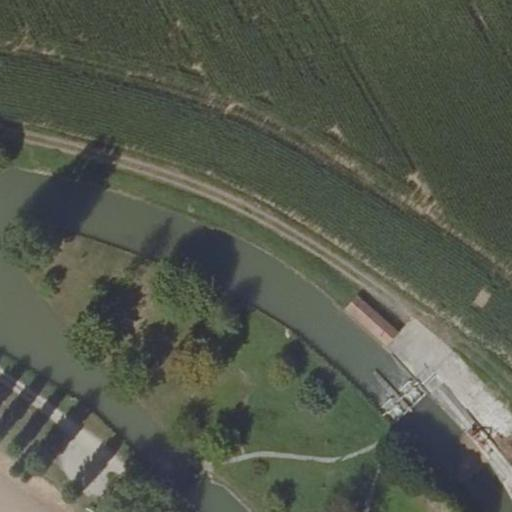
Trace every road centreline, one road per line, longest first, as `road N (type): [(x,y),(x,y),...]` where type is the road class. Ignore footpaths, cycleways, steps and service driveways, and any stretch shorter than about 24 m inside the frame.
road 1 (track): [(492,413),(374,293),(259,213),(131,165),(0,131)]
road 2 (track): [(63,421),(167,511)]
